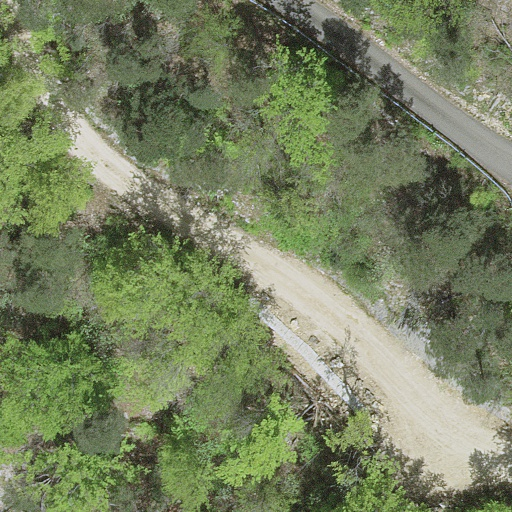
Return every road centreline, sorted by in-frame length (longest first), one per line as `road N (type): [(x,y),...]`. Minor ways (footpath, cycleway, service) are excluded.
road 1 (track): [(511,457),(346,338),(255,252),(147,188),(75,129),(0,0)]
road 2 (unclassified): [(285,0),(511,160)]
